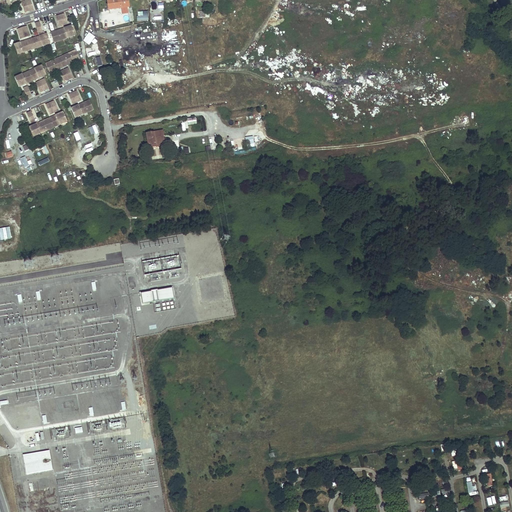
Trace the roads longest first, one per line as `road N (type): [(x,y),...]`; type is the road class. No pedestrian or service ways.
road 1 (residential): [(1,109),(81,81),(94,84),(110,141),(104,166)]
road 2 (unknown): [(108,128),(214,114),(218,135),(188,140)]
